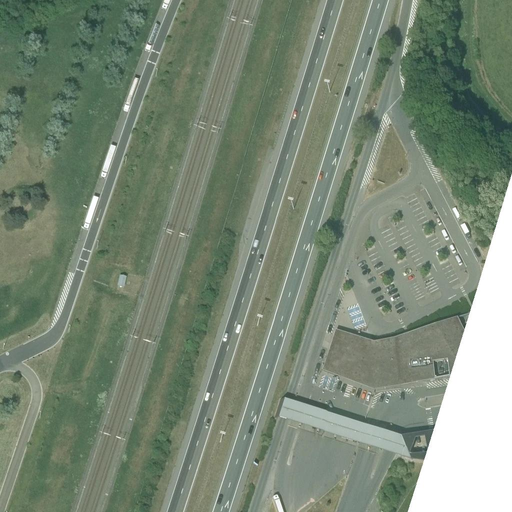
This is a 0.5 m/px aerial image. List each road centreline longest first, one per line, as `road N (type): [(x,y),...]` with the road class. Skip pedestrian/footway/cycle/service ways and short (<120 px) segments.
road 1 (motorway): [(218,511),(379,0)]
road 2 (motorway): [(331,0),(173,511)]
road 3 (motorway): [(178,0),(130,111),(67,309),(51,337),(9,356)]
